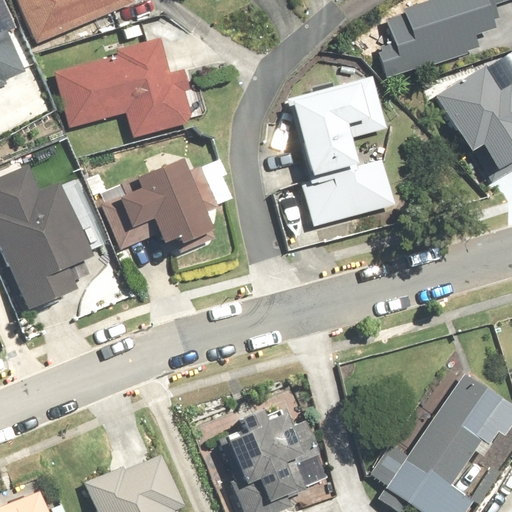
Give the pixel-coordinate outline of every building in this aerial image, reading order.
[(17,0),(36,45),(134,3),(132,0),(17,0)] [(379,53),(386,77),(476,50),(471,36),(496,29),(494,23),(507,19),(500,0),(438,0),(380,18),(389,46),(379,53)] [(0,87),(30,76),(11,28),(1,32),(0,28),(0,87)] [(154,43),(48,73),(65,132),(116,117),(125,150),(197,129),(181,76),(165,81),(154,43)] [(490,65),(435,99),(489,186),(511,171),(511,82),(504,87),(490,65)] [(370,80),(278,102),(308,233),(388,215),(376,164),(356,169),(350,145),(383,137),(370,80)] [(62,153),(0,174),(0,285),(12,320),(91,293),(57,194),(74,188),(62,153)] [(196,171),(105,197),(118,243),(143,236),(150,260),(197,246),(190,219),(208,214),(196,171)] [(384,485),(378,495),(402,510),(409,499),(429,511),(455,511),(466,495),(446,483),(477,435),(487,442),(493,433),(504,440),(511,426),(511,407),(456,373),(403,455),(386,444),(366,473),(384,485)] [(295,405),(207,439),(235,511),(288,511),(306,505),(292,469),(316,460),(295,405)] [(161,455),(85,487),(95,511),(174,511),(175,511),(183,508),(161,455)] [(469,498),(474,502),(478,505),(502,472),(493,466),(469,498)] [(45,511),(37,492),(0,505),(0,511),(45,511)]
